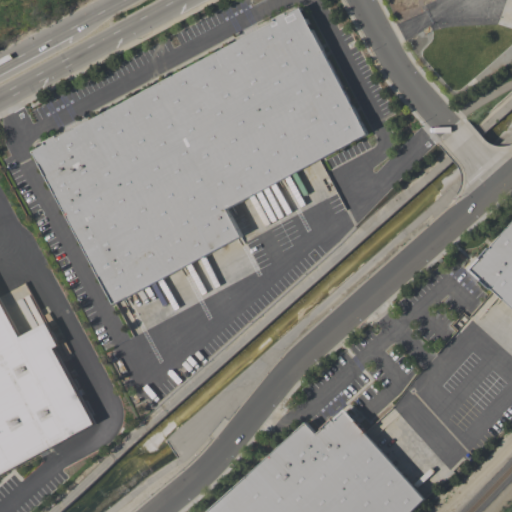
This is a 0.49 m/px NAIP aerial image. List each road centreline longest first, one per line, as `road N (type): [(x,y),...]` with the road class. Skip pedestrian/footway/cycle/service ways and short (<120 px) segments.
road 1 (residential): [(154,511),(199,473),(297,358),(511,166)]
road 2 (primary): [(0,96),(178,0)]
road 3 (residential): [(448,127),(396,65),(359,0)]
